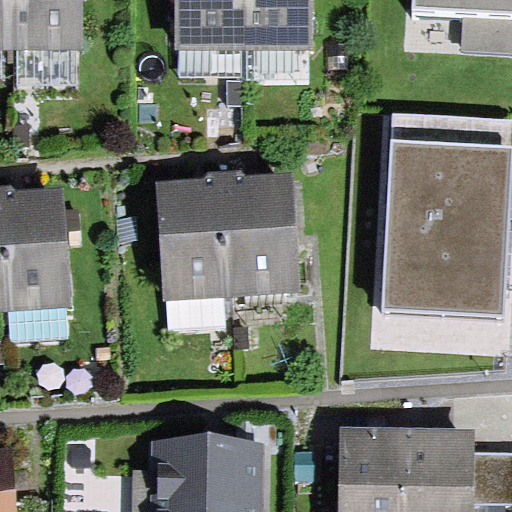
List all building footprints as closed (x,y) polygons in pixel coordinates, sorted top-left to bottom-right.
[(0,0),(0,47),(80,48),(80,0),(0,0)] [(174,0),(176,64),(314,62),(312,0),(174,0)] [(511,0),(417,0),(416,23),(511,27),(511,0)] [(511,165),(397,161),(391,323),(505,328),(511,166),(511,165)] [(0,193),(0,309),(69,304),(61,189),(25,192),(0,193)] [(194,199),(159,202),(168,303),(298,292),(289,190),(257,193),(194,199)] [(383,427),(345,426),(343,511),(475,511),(476,499),(511,499),(511,452),(474,451),(474,429),(433,428),(383,427)] [(262,511),(263,439),(151,439),(151,464),(128,464),(128,511),(262,511)] [(20,511),(17,449),(0,449),(0,511),(20,511)]
